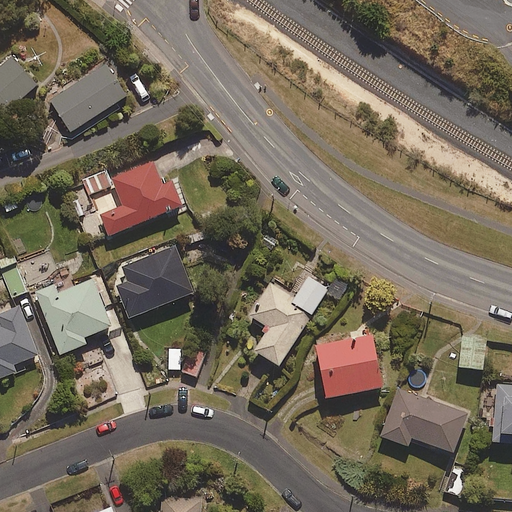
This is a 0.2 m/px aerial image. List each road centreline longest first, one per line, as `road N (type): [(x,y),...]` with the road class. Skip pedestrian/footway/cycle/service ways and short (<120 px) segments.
road 1 (residential): [(178,0),(190,38),(281,157),(386,238),(511,291)]
road 2 (residential): [(333,511),(246,440),(197,422),(140,427),(0,480)]
